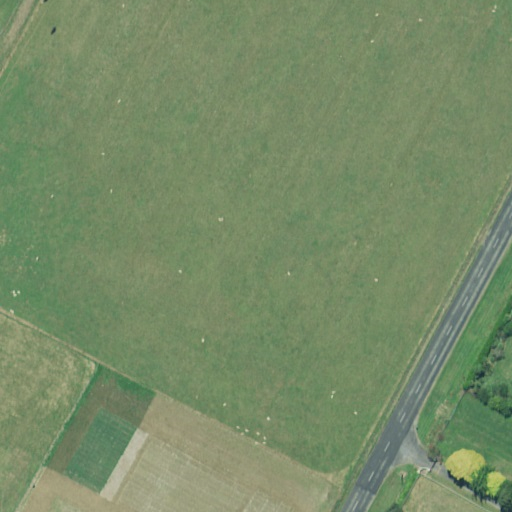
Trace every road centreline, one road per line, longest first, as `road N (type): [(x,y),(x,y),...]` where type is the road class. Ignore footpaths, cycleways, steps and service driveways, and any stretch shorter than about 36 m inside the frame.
road 1 (unclassified): [(355,511),(511,216)]
road 2 (unknown): [(388,449),(499,511)]
